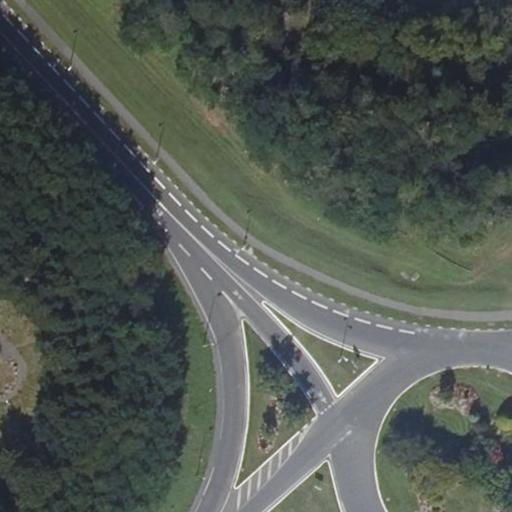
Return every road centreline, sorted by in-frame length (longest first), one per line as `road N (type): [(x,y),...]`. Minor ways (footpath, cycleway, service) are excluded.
road 1 (residential): [(448,342),(390,344),(331,325),(220,253),(142,184)]
road 2 (residential): [(142,184),(220,317),(229,362),(219,471),(205,511)]
road 3 (residential): [(142,184),(344,434)]
road 4 (residential): [(142,184),(0,29)]
road 5 (secondary): [(448,342),(421,349),(374,380),(344,434)]
road 6 (secondary): [(344,434),(297,462),(242,511)]
